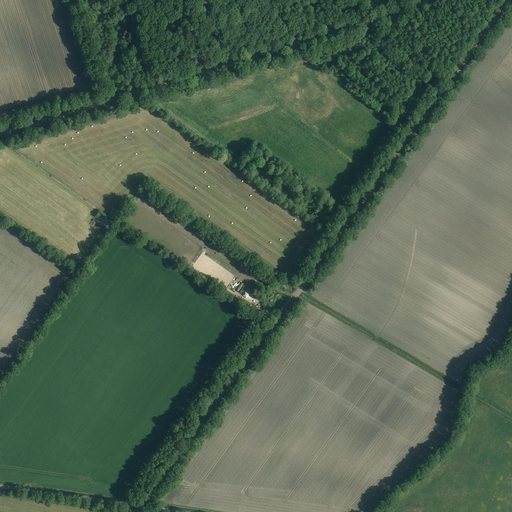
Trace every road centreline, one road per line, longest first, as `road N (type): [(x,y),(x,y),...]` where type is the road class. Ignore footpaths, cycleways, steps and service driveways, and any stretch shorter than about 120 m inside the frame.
road 1 (track): [(506,0),(139,506)]
road 2 (unclassified): [(0,134),(299,43)]
road 3 (unclassified): [(179,511),(0,486)]
road 4 (unclassified): [(299,43),(420,0)]
